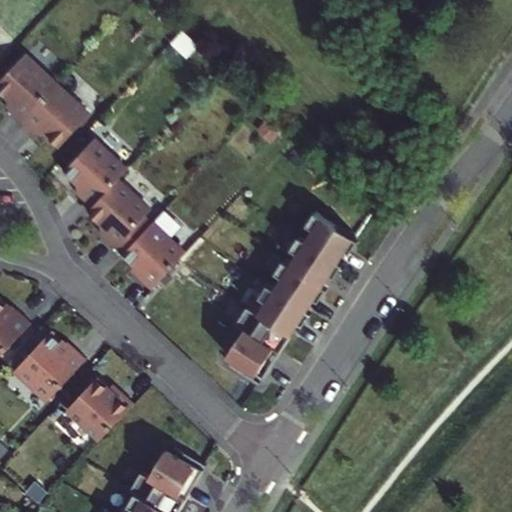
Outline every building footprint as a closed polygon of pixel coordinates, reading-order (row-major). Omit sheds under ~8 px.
[(59,79),(28,50),(0,79),(0,92),(24,120),(59,79)] [(59,79),(24,120),(60,147),(95,112),(59,79)] [(131,166),(99,133),(67,168),(89,208),(121,176),(131,166)] [(121,176),(89,208),(118,248),(148,212),(152,207),(121,176)] [(355,236),(316,211),(303,231),(343,256),(355,236)] [(148,212),(118,248),(153,288),(188,249),(148,212)] [(340,263),(300,237),(287,257),(327,283),(340,263)] [(324,286),(284,260),(271,280),(311,305),(324,286)] [(309,310),(269,285),(257,305),(296,330),(309,310)] [(0,356),(34,322),(0,292),(0,356)] [(293,334),(253,308),(227,350),(266,377),(293,334)] [(91,357),(52,328),(15,370),(49,401),(91,357)] [(101,369),(69,406),(100,436),(136,402),(101,369)] [(207,461),(166,438),(138,484),(179,508),(207,461)] [(170,511),(137,492),(124,511),(170,511)]
